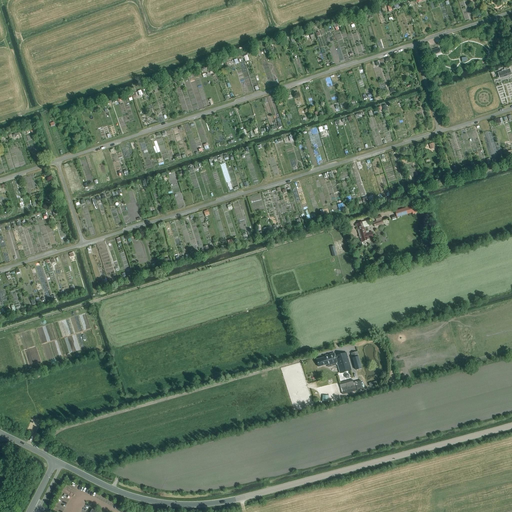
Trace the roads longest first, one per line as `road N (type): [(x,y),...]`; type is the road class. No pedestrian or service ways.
road 1 (tertiary): [(55,462),(138,499),(207,504),(511,425)]
road 2 (track): [(0,329),(351,221)]
